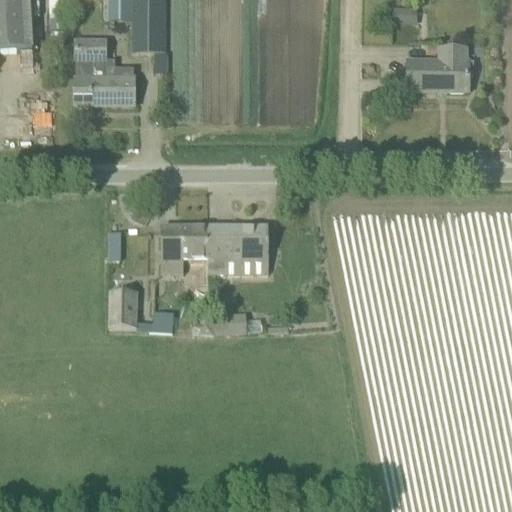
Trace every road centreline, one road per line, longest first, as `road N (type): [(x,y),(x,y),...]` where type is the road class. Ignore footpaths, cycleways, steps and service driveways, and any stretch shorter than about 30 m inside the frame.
road 1 (unclassified): [(0,179),(511,176)]
road 2 (track): [(343,177),(353,0)]
